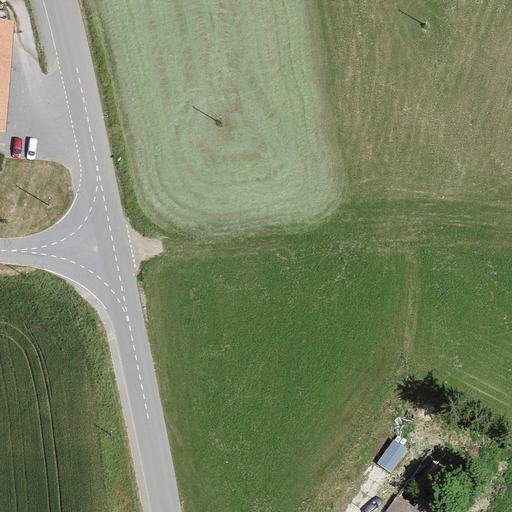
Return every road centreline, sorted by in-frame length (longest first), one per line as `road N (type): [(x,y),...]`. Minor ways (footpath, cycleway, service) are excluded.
road 1 (tertiary): [(113,246),(165,511)]
road 2 (tertiary): [(61,0),(113,246)]
